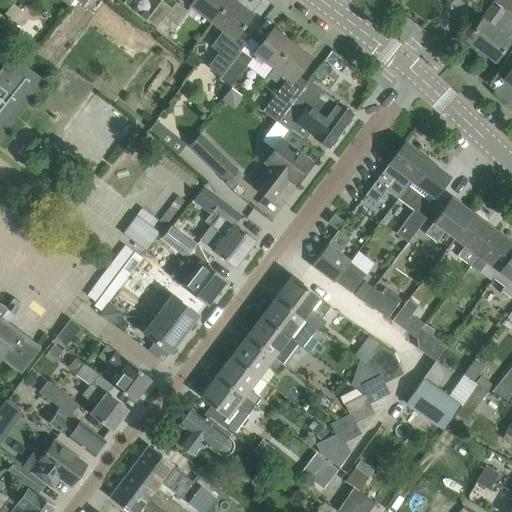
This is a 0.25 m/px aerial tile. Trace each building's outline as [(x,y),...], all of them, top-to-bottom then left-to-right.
[(212,23),(229,0),(193,0),(189,6),(198,12),(212,23)] [(236,35),(252,14),(233,0),(229,0),(212,23),(222,30),(210,46),(217,51),(218,54),(210,65),(210,68),(221,76),(233,60),(248,41),(247,40),(246,42),(236,35)] [(511,37),(511,16),(510,15),(511,13),(511,0),(494,0),(493,2),(493,3),(466,39),(494,61),(511,40),(511,37)] [(156,28),(171,8),(161,1),(146,21),(156,28)] [(185,9),(175,2),(171,8),(156,28),(166,35),(185,9)] [(11,20),(20,9),(12,3),(4,14),(11,20)] [(145,62),(159,39),(105,6),(91,29),(145,62)] [(272,67),(291,42),(273,28),(253,53),(272,67)] [(307,82),(297,75),(311,57),(291,42),(272,67),(287,79),(263,111),(264,112),(277,122),(294,99),(307,82)] [(511,85),(511,49),(502,63),(510,69),(503,78),(511,85)] [(234,61),(233,60),(221,76),(219,80),(229,87),(251,58),(241,51),(234,61)] [(330,51),(319,65),(322,67),(327,61),(332,65),(338,57),(330,51)] [(0,140),(45,81),(11,55),(0,69),(0,140)] [(329,147),(353,115),(337,103),(320,90),(306,108),(294,99),(277,122),(289,131),(292,128),(293,128),(306,137),(309,133),(329,147)] [(207,100),(195,101),(197,113),(209,112),(207,100)] [(157,122),(149,133),(159,140),(167,129),(157,122)] [(226,183),(238,171),(200,134),(189,146),(226,183)] [(293,183),(310,161),(282,139),(265,162),(269,165),(253,187),(256,189),(272,201),(288,179),(293,183)] [(375,203),(386,189),(397,197),(426,159),(404,143),(376,180),(365,195),(375,203)] [(160,153),(148,171),(167,184),(153,204),(167,213),(185,186),(192,191),(200,180),(160,153)] [(421,212),(449,176),(426,159),(397,197),(414,210),(396,233),(407,242),(427,216),(421,212)] [(454,238),(472,213),(451,197),(424,233),(435,242),(444,230),(454,238)] [(235,266),(254,241),(234,226),(242,216),(222,200),(214,210),(219,214),(199,240),(235,266)] [(469,264),(495,230),(472,213),(454,238),(463,245),(456,255),(469,264)] [(336,229),(343,220),(334,214),(327,223),(336,229)] [(146,251),(160,233),(136,215),(122,235),(146,251)] [(183,251),(190,244),(172,224),(164,231),(183,251)] [(498,271),(511,252),(511,243),(495,230),(469,264),(479,272),(486,262),(498,271)] [(321,252),(312,265),(334,281),(344,268),(349,262),(349,261),(327,244),(321,252)] [(100,278),(112,288),(137,257),(125,247),(100,278)] [(225,280),(209,267),(188,251),(179,262),(191,272),(182,285),(206,304),(225,280)] [(511,298),(511,252),(498,271),(493,279),(503,286),(501,290),(511,298)] [(349,262),(344,268),(334,281),(351,293),(365,273),(349,262)] [(404,275),(396,288),(410,296),(418,284),(404,275)] [(321,318),(330,306),(291,276),(275,297),(314,326),(319,330),(325,321),(321,318)] [(148,302),(158,287),(149,281),(139,296),(148,302)] [(363,301),(373,287),(365,281),(354,295),(363,301)] [(382,293),(373,287),(363,301),(387,318),(400,299),(385,289),(382,293)] [(169,352),(197,315),(172,295),(143,332),(169,352)] [(288,337),(296,325),(307,334),(314,326),(275,297),(260,316),(288,337)] [(424,322),(412,313),(418,305),(409,299),(392,320),(406,331),(414,337),(424,322)] [(39,346),(11,325),(0,316),(0,314),(6,307),(0,302),(0,356),(20,372),(39,346)] [(297,343),(288,337),(260,316),(245,336),(282,364),(297,343)] [(65,348),(80,327),(69,319),(54,340),(65,348)] [(435,361),(446,345),(432,335),(435,331),(424,322),(414,337),(417,339),(417,349),(418,349),(435,361)] [(282,364),(245,336),(231,355),(258,376),(268,363),(279,372),(284,366),(282,364)] [(402,375),(393,353),(378,342),(362,363),(384,383),(402,375)] [(53,345),(45,355),(54,362),(61,352),(53,345)] [(150,378),(128,361),(127,362),(115,352),(106,346),(98,356),(119,373),(111,384),(112,385),(133,401),(150,378)] [(249,388),(258,376),(231,355),(216,375),(243,396),(255,405),(261,397),(249,388)] [(112,385),(111,384),(75,357),(67,367),(89,384),(82,395),(96,405),(90,413),(112,429),(127,409),(106,393),(112,385)] [(483,368),(473,361),(464,374),(473,381),(483,368)] [(255,405),(243,396),(216,375),(200,396),(211,404),(205,413),(233,434),(255,405)] [(384,383),(375,375),(359,383),(364,393),(369,403),(389,394),(384,383)] [(460,404),(422,378),(405,403),(443,429),(460,404)] [(104,439),(70,414),(78,403),(47,381),(39,392),(59,407),(48,423),(92,456),(104,439)] [(487,391),(477,384),(446,427),(457,434),(487,391)] [(511,403),(511,385),(503,399),(511,403)] [(374,415),(369,403),(364,393),(343,403),(349,414),(355,423),(374,415)] [(3,400),(0,404),(0,441),(20,411),(3,400)] [(229,437),(206,419),(207,418),(204,416),(203,417),(191,408),(179,424),(187,431),(177,442),(194,455),(203,443),(217,454),(219,455),(222,456),(225,456),(228,455),(230,453),(232,450),(233,448),(233,445),(233,442),(231,439),(229,437)] [(360,434),(355,423),(349,414),(329,424),(334,434),(344,442),(360,434)] [(319,425),(311,433),(319,442),(328,433),(319,425)] [(349,452),(344,442),(334,434),(319,442),(315,444),(320,455),(339,467),(349,452)] [(70,486),(86,464),(70,453),(54,441),(45,453),(37,447),(22,467),(29,472),(51,488),(59,477),(70,486)] [(275,452),(261,441),(253,451),(267,462),(275,452)] [(192,482),(172,467),(174,465),(148,445),(135,462),(161,482),(160,482),(180,498),(192,482)] [(317,457),(310,467),(320,475),(313,484),(323,492),(337,472),(317,457)] [(186,511),(156,489),(160,482),(161,482),(135,462),(122,480),(164,511),(186,511)] [(485,466),(480,474),(493,482),(498,474),(485,466)] [(355,467),(348,476),(362,486),(369,477),(355,467)] [(16,476),(39,492),(45,484),(22,468),(16,476)] [(493,482),(480,474),(474,482),(488,490),(493,482)] [(164,511),(122,480),(109,497),(128,511),(137,511),(141,508),(145,511),(164,511)] [(338,511),(368,511),(375,503),(353,487),(337,511),(338,511)] [(51,511),(54,508),(38,496),(36,495),(35,496),(27,490),(18,503),(26,509),(23,511),(51,511)] [(194,495),(188,504),(198,511),(205,511),(210,507),(194,495)] [(325,502),(318,511),(336,511),(337,511),(325,502)]
